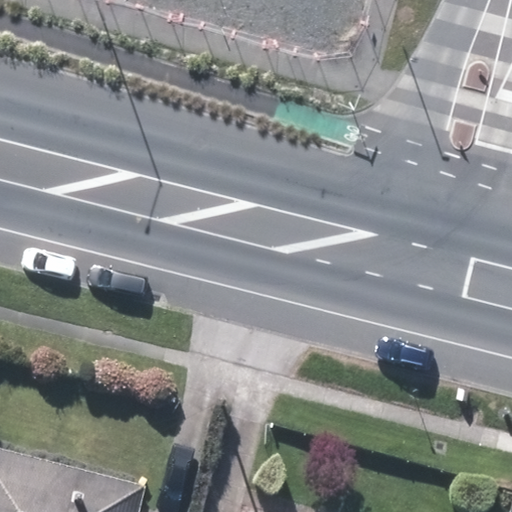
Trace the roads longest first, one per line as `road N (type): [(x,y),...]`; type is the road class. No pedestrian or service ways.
road 1 (secondary): [(372,261),(0,160)]
road 2 (residential): [(372,261),(472,0)]
road 3 (residential): [(511,171),(488,293)]
road 4 (secondary): [(488,293),(372,261)]
